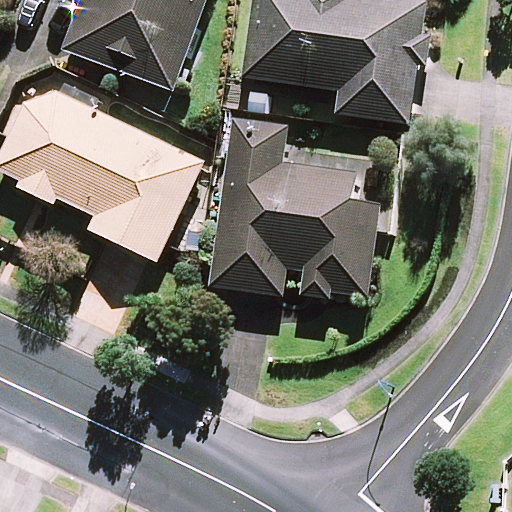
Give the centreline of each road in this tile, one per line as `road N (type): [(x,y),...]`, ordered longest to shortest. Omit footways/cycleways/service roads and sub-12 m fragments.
road 1 (tertiary): [(281,511),(0,379)]
road 2 (residential): [(347,511),(465,372),(511,295)]
